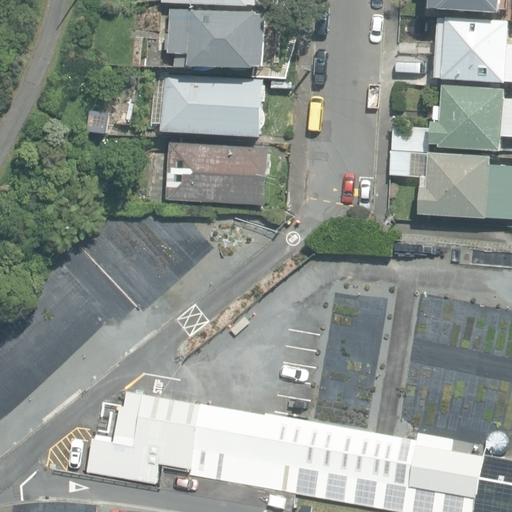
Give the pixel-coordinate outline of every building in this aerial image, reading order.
[(432,0),(432,6),(501,11),(501,0),(432,0)] [(177,68),(257,69),(258,67),(268,68),(269,15),(259,15),(259,13),(172,11),(171,55),(178,55),(177,68)] [(509,18),(440,15),(438,73),(445,73),(445,78),(508,80),(509,65),(511,65),(511,28),(509,28),(509,18)] [(166,131),(266,137),(269,81),(168,75),(167,101),(155,101),(153,125),(166,126),(166,131)] [(511,136),(511,98),(506,99),(506,90),(444,86),(442,105),(435,105),(433,127),(394,126),(393,149),(427,150),(441,145),(440,148),(504,152),(505,136),(511,136)] [(103,130),(116,133),(120,115),(107,112),(103,130)] [(170,199),(269,205),(271,174),(274,174),(275,154),(272,154),(272,148),(174,142),(170,199)] [(392,175),(424,176),(426,152),(393,151),(392,175)] [(422,214),(511,218),(511,166),(492,165),(493,156),(431,153),(430,177),(424,177),(422,214)] [(120,205),(120,186),(103,186),(103,205),(120,205)] [(0,466),(134,345),(65,270),(0,328),(0,466)] [(163,463),(194,468),(205,403),(129,391),(127,407),(123,406),(117,442),(97,438),(91,472),(159,483),(163,463)] [(421,431),(511,447),(511,408),(428,393),(421,431)] [(413,486),(420,445),(421,441),(205,403),(194,468),(192,476),(399,511),(475,511),(478,498),(413,486)] [(486,456),(420,445),(413,486),(478,498),(486,457),(486,456)] [(475,511),(511,511),(511,462),(486,457),(478,498),(475,511)]
